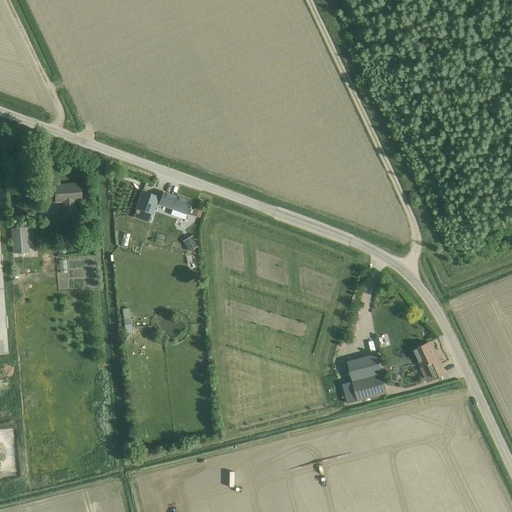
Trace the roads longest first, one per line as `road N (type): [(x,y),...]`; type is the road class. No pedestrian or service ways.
road 1 (tertiary): [(511,464),(444,324),(399,267),(342,237),(0,111)]
road 2 (track): [(308,0),(415,226),(405,273)]
